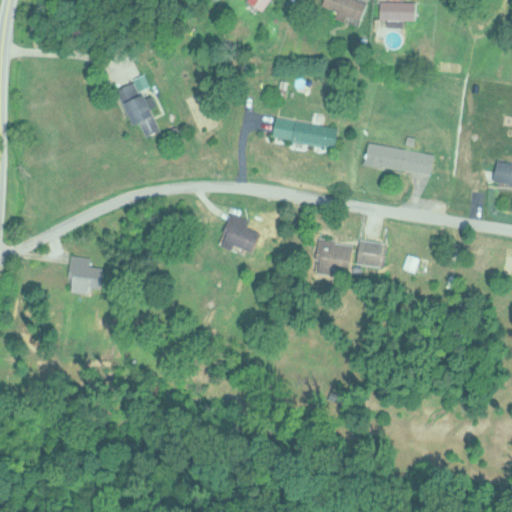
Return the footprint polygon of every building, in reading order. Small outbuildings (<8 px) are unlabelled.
[(248,0),(249,0),(265,10),(270,0),(248,0)] [(363,18),(370,1),(366,0),(325,0),(324,4),(340,10),(338,16),(349,20),(351,14),(363,18)] [(419,0),(381,0),(382,16),(419,16),(419,0)] [(121,87),(143,138),(163,130),(140,78),(121,87)] [(341,126),(278,115),(274,135),(338,146),(341,126)] [(366,163),(434,173),(437,151),(369,142),(366,163)] [(511,182),(511,160),(496,159),(494,180),(511,182)] [(222,239),(254,253),(263,232),(248,225),(251,219),(234,211),(222,239)] [(359,263),(384,266),(387,241),(362,238),(359,263)] [(355,240),(319,240),(319,268),(355,268),(355,240)] [(92,265),(93,255),(71,255),(70,290),(105,291),(105,266),(92,265)]
